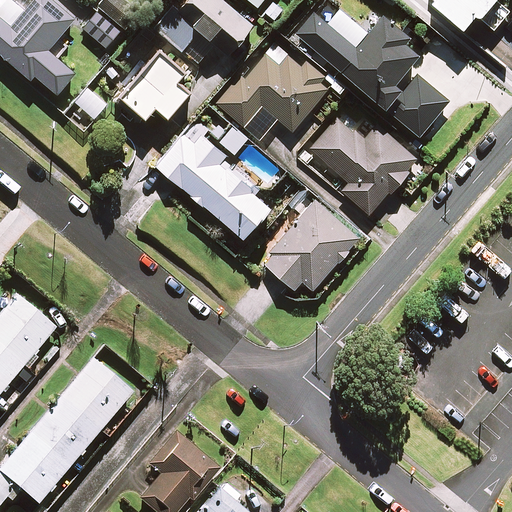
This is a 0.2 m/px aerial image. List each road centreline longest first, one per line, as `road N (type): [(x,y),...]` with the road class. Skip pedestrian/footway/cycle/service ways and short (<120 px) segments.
road 1 (residential): [(0,155),(288,395)]
road 2 (residential): [(288,395),(511,138)]
road 3 (residential): [(288,395),(427,511)]
